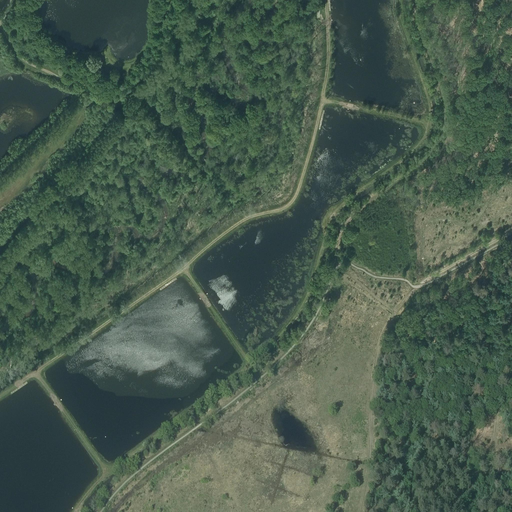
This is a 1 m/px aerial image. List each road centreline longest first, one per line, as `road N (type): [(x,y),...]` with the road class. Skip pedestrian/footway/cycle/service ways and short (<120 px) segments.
road 1 (track): [(332,265),(305,328),(282,355),(134,471),(97,511)]
road 2 (track): [(246,218),(0,395)]
road 3 (track): [(344,225),(420,165),(442,132),(441,90),(413,0)]
road 4 (track): [(330,216),(425,136),(429,109),(398,0)]
road 5 (track): [(246,218),(286,207),(296,196),(325,82),(326,0)]
road 6 (track): [(395,312),(380,345),(359,511)]
road 7 (track): [(0,261),(127,109)]
road 8 (track): [(0,30),(25,61),(127,109)]
road 9 (track): [(438,278),(490,384),(511,396)]
